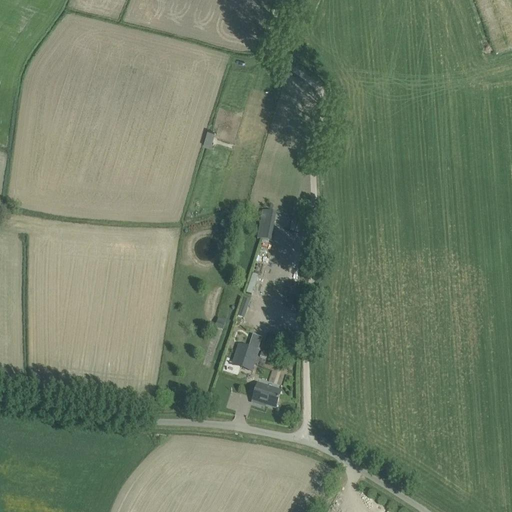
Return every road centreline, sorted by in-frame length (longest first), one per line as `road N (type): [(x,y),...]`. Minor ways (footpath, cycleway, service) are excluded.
road 1 (track): [(281,0),(267,45),(324,102),(311,163),(305,443)]
road 2 (unclassified): [(420,511),(318,446),(0,395)]
